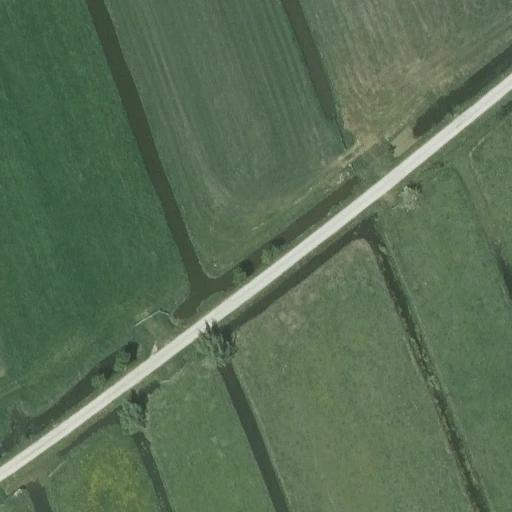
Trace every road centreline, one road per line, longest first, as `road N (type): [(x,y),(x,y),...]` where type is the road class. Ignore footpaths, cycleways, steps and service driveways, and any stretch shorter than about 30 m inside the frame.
road 1 (track): [(0,479),(511,85)]
road 2 (track): [(148,313),(170,354),(223,511)]
